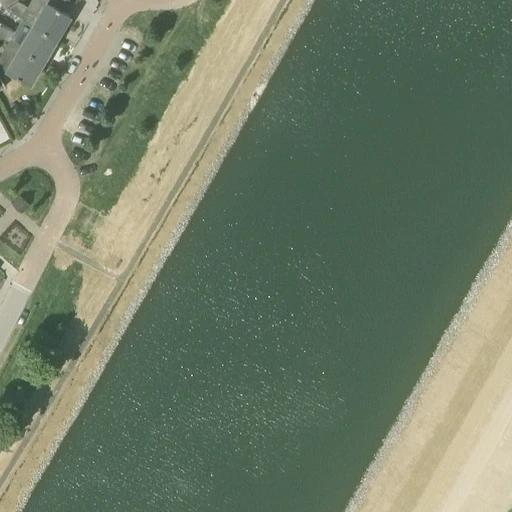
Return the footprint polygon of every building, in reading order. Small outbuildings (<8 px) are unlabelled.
[(0,0),(0,1),(6,9),(17,1),(18,0),(0,0)] [(24,19),(57,39),(71,15),(63,11),(69,0),(34,0),(30,9),(17,1),(6,9),(23,19),(24,19)] [(10,42),(20,48),(44,62),(57,39),(24,19),(23,19),(16,32),(0,22),(0,36),(10,42)] [(0,59),(0,67),(13,75),(30,85),(44,62),(20,48),(10,42),(0,59)] [(13,204),(14,206),(22,213),(29,204),(20,196),(13,204)]
